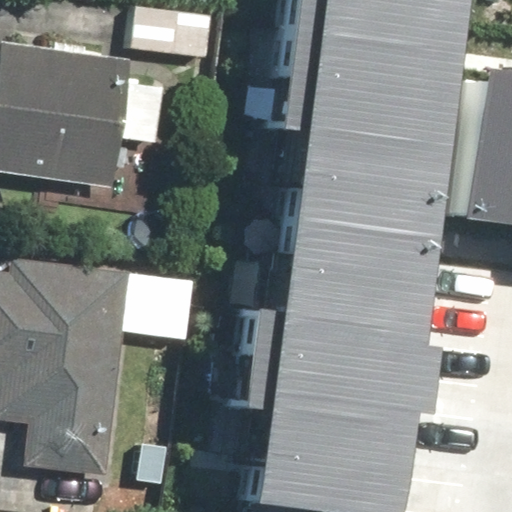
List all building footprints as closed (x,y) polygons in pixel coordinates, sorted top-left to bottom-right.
[(201,9),(120,0),(115,0),(110,49),(195,58),(201,9)] [(296,0),(231,486),(371,505),(438,0),(296,0)] [(147,84),(103,80),(106,47),(0,36),(0,170),(93,180),(97,140),(141,145),(147,84)] [(511,50),(458,42),(432,212),(511,223),(511,50)] [(0,421),(10,423),(7,468),(89,475),(106,269),(0,260),(0,421)]
